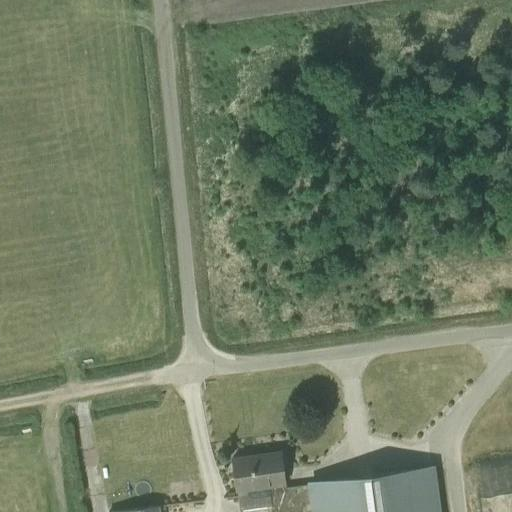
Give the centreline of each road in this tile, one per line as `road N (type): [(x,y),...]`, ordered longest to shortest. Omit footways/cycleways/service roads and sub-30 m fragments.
road 1 (unclassified): [(194,370),(158,0)]
road 2 (unclassified): [(194,370),(511,331)]
road 3 (track): [(0,405),(194,370)]
